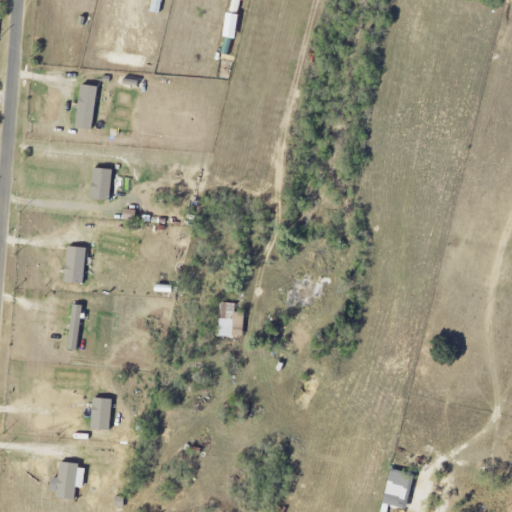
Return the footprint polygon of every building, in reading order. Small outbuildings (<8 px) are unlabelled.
[(94,130),(99,87),(81,85),(77,128),(94,130)] [(112,201),(113,170),(94,169),(93,200),(112,201)] [(63,282),(83,285),(89,250),(69,247),(63,282)] [(236,304),(221,303),(220,337),(243,338),(244,314),(235,313),(236,304)] [(72,342),(78,343),(84,307),(75,306),(69,350),(71,350),(72,342)] [(112,431),(112,400),(94,399),(93,431),(112,431)] [(62,464),(60,479),(54,478),(51,496),(76,500),(78,488),(84,489),(87,467),(62,464)] [(406,509),(414,474),(392,469),(384,504),(406,509)]
